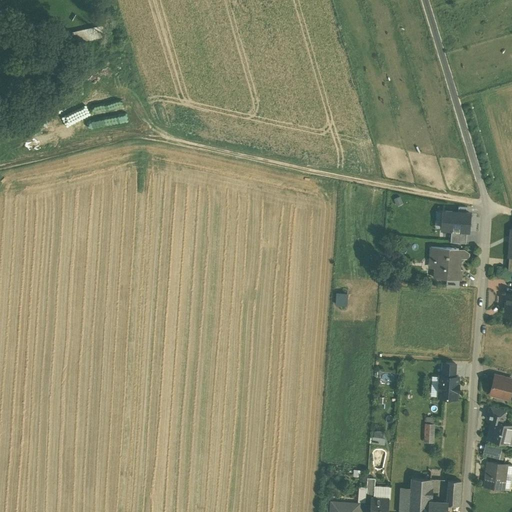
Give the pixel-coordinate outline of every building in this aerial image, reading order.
[(103,25),(73,32),(75,43),(106,37),(103,25)] [(459,212),(445,211),(443,229),(451,230),(467,231),(469,231),(470,213),(466,213),(459,212)] [(467,231),(451,230),(450,242),(466,243),(467,231)] [(458,249),(431,246),(430,259),(436,260),(436,266),(435,266),(434,278),(447,279),(459,279),(460,279),(460,269),(457,269),(458,258),(458,249)] [(463,249),(458,249),(458,258),(465,258),(468,256),(469,254),(463,249)] [(459,279),(447,279),(446,286),(458,287),(459,279)] [(333,304),(345,305),(345,292),(334,292),(333,304)] [(443,363),(443,375),(455,376),(456,364),(443,363)] [(440,375),(439,397),(457,398),(458,377),(455,376),(443,375),(440,375)] [(511,386),(511,379),(494,375),(489,393),(509,398),(511,386)] [(505,410),(490,406),(487,419),(493,421),(502,423),(503,423),(506,410),(505,410)] [(502,423),(493,421),(491,430),(489,429),(487,438),(508,443),(511,426),(511,424),(503,423),(502,423)] [(370,443),(382,443),(382,430),(370,430),(370,443)] [(498,455),(499,446),(482,444),(481,453),(498,455)] [(507,464),(487,461),(484,487),(503,489),(507,464)] [(375,478),(367,477),(366,487),(366,491),(374,492),(374,486),(375,478)] [(431,478),(412,477),(411,490),(401,489),(399,511),(427,511),(428,503),(429,503),(429,500),(431,478)] [(461,480),(449,479),(447,503),(447,504),(459,505),(461,480)] [(391,486),(374,486),(374,492),(374,497),(389,498),(390,498),(391,486)] [(359,487),(358,502),(365,502),(366,491),(366,487),(359,487)] [(374,497),(371,497),(371,505),(370,511),(387,511),(389,498),(374,497)] [(357,511),(358,504),(332,503),(331,511),(357,511)] [(429,503),(428,503),(427,511),(446,511),(447,504),(447,503),(432,503),(429,503)]
